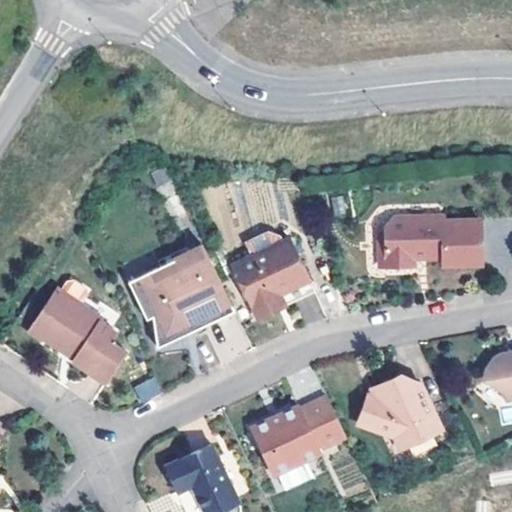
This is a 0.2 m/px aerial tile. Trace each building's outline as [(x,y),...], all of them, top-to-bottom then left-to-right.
[(484,218),(447,219),(446,211),(395,212),(389,220),(389,241),(387,244),(388,264),(416,263),(416,256),(421,256),(447,255),(447,262),(485,261),(484,218)] [(278,302),(313,289),(291,232),(230,256),(253,312),(278,302)] [(203,323),(234,309),(203,244),(127,279),(146,317),(152,314),(154,338),(184,324),(200,317),(203,323)] [(71,357),(106,380),(126,348),(111,337),(116,329),(99,318),(102,314),(80,300),(85,291),(84,284),(72,276),(65,278),(60,287),(56,284),(34,318),(49,328),(45,334),(70,350),(74,352),(71,357)] [(155,346),(203,323),(200,317),(184,324),(154,338),(155,346)] [(49,328),(34,318),(28,328),(43,338),(45,334),(49,328)] [(511,354),(501,357),(495,360),(486,366),(480,371),(476,385),(489,384),(505,393),(506,401),(511,400),(511,354)] [(372,419),(381,423),(390,442),(411,432),(414,436),(437,425),(414,379),(394,374),(378,382),(381,389),(380,393),(378,398),(361,391),(352,415),(367,421),(372,419)] [(141,402),(163,391),(154,375),(133,386),(141,402)] [(249,428),(273,475),(319,453),(316,449),(345,435),(326,394),(297,407),(295,404),(275,414),(249,428)] [(162,467),(184,511),(244,511),(211,443),(162,467)]
